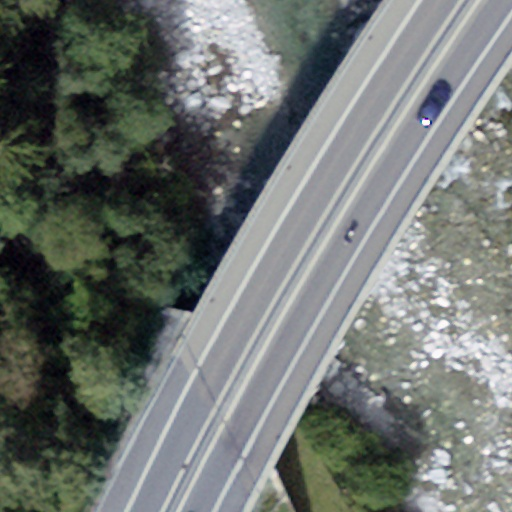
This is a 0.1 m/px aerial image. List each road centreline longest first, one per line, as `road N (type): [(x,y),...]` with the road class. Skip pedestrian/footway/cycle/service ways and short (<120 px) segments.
road 1 (trunk): [(197,511),(325,271),(500,0)]
road 2 (trunk): [(439,0),(284,245),(144,511)]
